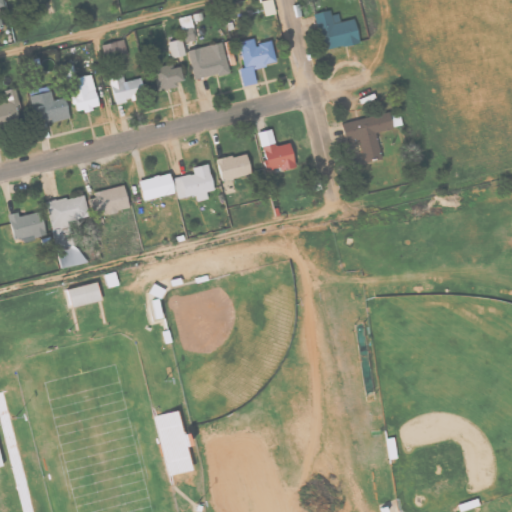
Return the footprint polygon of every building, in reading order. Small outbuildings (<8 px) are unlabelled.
[(262,0),(259,1),(263,16),(274,14),(270,0),(262,0)] [(311,14),(319,50),(340,45),(340,47),(357,43),(352,18),(338,21),(336,13),(329,14),(328,10),(311,14)] [(182,42),(194,40),(189,15),(177,17),(182,42)] [(169,58),(183,55),(180,38),(166,41),(169,58)] [(270,40),(253,44),(252,38),(236,42),(242,68),(238,69),(241,86),(255,83),(252,68),(275,63),(270,40)] [(103,61),(126,55),(122,39),(99,45),(103,61)] [(186,49),(192,80),(227,73),(221,42),(186,49)] [(156,89),(181,83),(176,63),(151,69),(156,89)] [(61,67),(64,79),(74,77),(71,65),(61,67)] [(66,79),(72,113),(96,108),(90,75),(66,79)] [(67,117),(62,98),(51,100),(47,86),(26,91),(34,125),(67,117)] [(339,124),(343,140),(356,137),(362,163),(380,158),(373,133),(390,128),(386,112),(339,124)] [(256,132),(265,172),(292,166),(287,143),(273,146),(269,129),(256,132)] [(220,181),(249,174),(244,152),(214,160),(220,181)] [(172,177),(176,199),(194,195),(195,201),(205,199),(204,192),(211,190),(206,164),(190,167),(191,174),(172,177)] [(172,193),(167,173),(136,181),(141,201),(172,193)] [(126,209),(121,185),(91,192),(92,198),(85,199),(89,217),(126,209)] [(87,216),(81,194),(43,203),(50,230),(66,226),(65,222),(87,216)] [(5,214),(11,240),(22,237),(22,241),(43,236),(38,211),(16,216),(15,212),(5,214)] [(57,268),(77,265),(72,234),(52,237),(57,268)] [(102,275),(105,287),(116,284),(113,272),(102,275)] [(64,290),(68,308),(99,300),(94,282),(64,290)] [(154,417),(168,475),(188,470),(173,412),(154,417)]
